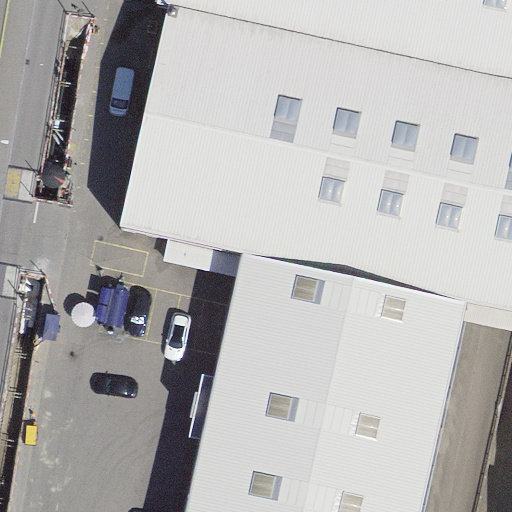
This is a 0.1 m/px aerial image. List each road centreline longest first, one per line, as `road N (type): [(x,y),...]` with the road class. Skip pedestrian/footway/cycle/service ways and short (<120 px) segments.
road 1 (tertiary): [(72,0),(32,248)]
road 2 (tertiary): [(32,248),(0,445)]
